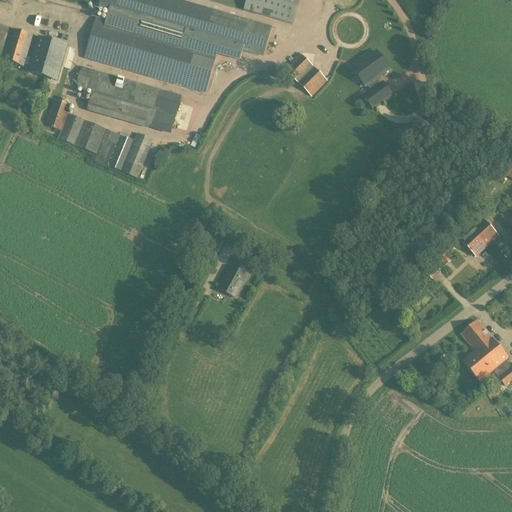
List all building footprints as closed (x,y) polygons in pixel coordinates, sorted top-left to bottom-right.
[(108,12),(106,22),(96,19),(84,58),(168,83),(206,93),(216,55),(240,61),(243,50),(263,56),(271,27),(176,0),(100,0),(98,9),(108,12)] [(298,0),(247,0),(244,10),(292,23),(298,0)] [(0,61),(0,60),(2,61),(11,30),(0,26),(0,61)] [(12,30),(2,61),(24,67),(33,36),(12,30)] [(38,38),(28,73),(57,81),(67,47),(38,38)] [(385,64),(376,52),(370,57),(368,54),(360,60),(362,62),(359,64),(352,69),(365,87),(368,85),(372,91),(370,92),(371,92),(372,91),(374,94),(367,99),(365,97),(366,96),(366,95),(364,97),(373,110),(392,96),(382,83),(380,85),(376,79),(389,70),(385,64)] [(327,81),(311,67),(310,66),(300,54),(284,69),(296,82),(311,97),(327,81)] [(81,67),(76,88),(92,93),(87,111),(151,130),(162,90),(81,67)] [(45,127),(62,132),(70,105),(53,100),(45,127)] [(59,140),(96,155),(106,131),(69,115),(59,140)] [(96,161),(105,165),(117,135),(108,131),(96,161)] [(108,166),(137,179),(153,141),(138,134),(134,142),(121,136),(108,166)] [(459,240),(476,258),(497,237),(481,219),(459,240)] [(196,255),(211,264),(226,236),(210,228),(196,255)] [(450,245),(435,260),(439,265),(441,263),(444,267),(451,261),(448,256),(455,250),(450,245)] [(429,267),(435,275),(441,270),(435,262),(429,267)] [(298,265),(293,276),(304,281),(309,270),(298,265)] [(230,267),(218,289),(235,298),(247,276),(230,267)] [(492,339),(477,321),(460,335),(474,353),(463,362),(479,382),(492,372),(505,387),(511,381),(511,367),(511,368),(506,361),(508,359),(492,339)]
